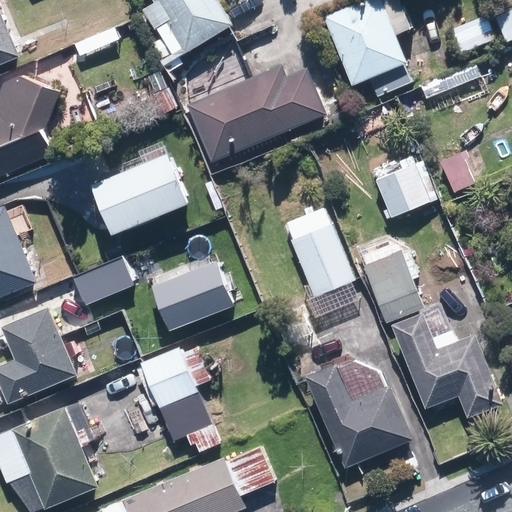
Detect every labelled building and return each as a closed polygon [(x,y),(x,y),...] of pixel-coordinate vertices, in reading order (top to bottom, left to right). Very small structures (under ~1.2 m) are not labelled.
[(0,0),(0,62),(27,51),(4,0),(0,0)] [(166,0),(196,47),(242,19),(230,0),(166,0)] [(389,0),(367,0),(333,14),(361,83),(415,61),(389,0)] [(504,37),(494,11),(457,26),(468,52),(504,37)] [(128,37),(122,23),(82,40),(88,54),(128,37)] [(199,98),(222,156),(334,111),(316,65),(294,73),(290,62),(199,98)] [(13,78),(3,105),(0,106),(0,177),(66,150),(55,122),(68,87),(28,72),(13,78)] [(207,196),(185,146),(107,179),(129,230),(207,196)] [(469,148),(447,156),(460,189),(482,181),(469,148)] [(422,161),(385,175),(400,213),(437,198),(422,161)] [(0,296),(47,278),(16,200),(0,205),(0,296)] [(293,220),(322,293),(361,278),(332,205),(293,220)] [(410,247),(371,262),(393,317),(432,302),(410,247)] [(94,301),(144,280),(132,253),(83,274),(87,284),(94,301)] [(246,300),(228,255),(162,281),(179,326),(246,300)] [(88,370),(59,301),(10,321),(25,355),(3,364),(18,400),(88,370)] [(438,306),(404,318),(435,404),(467,393),(475,415),(511,402),(487,330),(450,343),(438,306)] [(209,387),(189,342),(141,363),(161,408),(209,387)] [(365,352),(318,370),(353,464),(422,438),(400,381),(397,382),(390,363),(365,352)] [(174,439),(214,422),(202,393),(161,410),(174,439)] [(110,482),(77,400),(22,423),(22,425),(41,469),(41,471),(55,503),(55,504),(110,482)] [(22,425),(0,433),(0,439),(16,479),(41,469),(22,425)] [(197,445),(201,453),(222,444),(213,425),(188,436),(192,447),(197,445)] [(285,477),(270,443),(237,457),(252,491),(266,485),(285,477)] [(237,457),(235,452),(133,495),(133,496),(140,511),(233,511),(256,502),(252,491),(237,457)] [(41,471),(19,480),(39,509),(55,503),(41,471)] [(140,511),(133,496),(113,505),(116,511),(140,511)]
